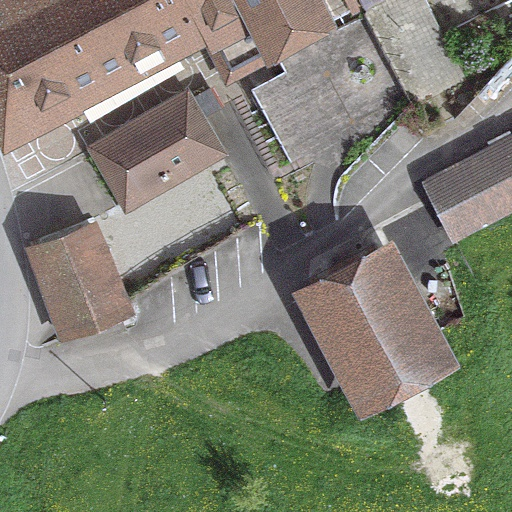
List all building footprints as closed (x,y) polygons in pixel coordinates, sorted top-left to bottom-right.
[(0,0),(0,135),(3,142),(73,104),(202,31),(225,78),(354,8),(407,110),(462,82),(414,0),(0,0)] [(164,183),(215,153),(183,96),(88,149),(121,208),(165,185),(164,183)] [(450,240),(511,207),(511,138),(421,185),(450,240)] [(61,339),(127,316),(93,230),(30,255),(61,339)] [(377,258),(311,293),(367,399),(433,364),(377,258)]
